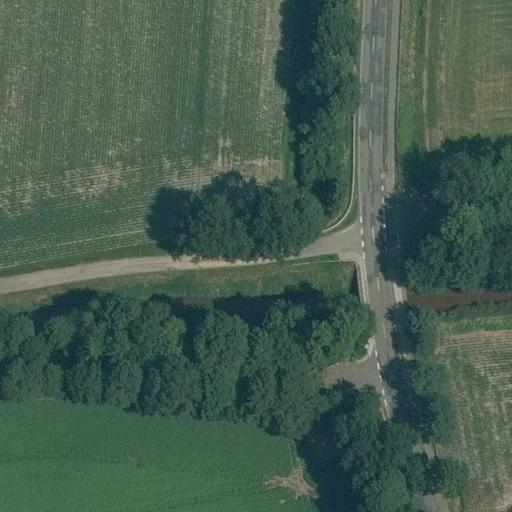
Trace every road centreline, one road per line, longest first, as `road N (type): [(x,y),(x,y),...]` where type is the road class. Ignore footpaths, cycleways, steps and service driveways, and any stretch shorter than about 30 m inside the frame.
road 1 (unclassified): [(0,372),(64,362),(335,386),(390,381)]
road 2 (track): [(373,220),(340,243),(0,289)]
road 3 (tertiary): [(373,220),(376,0)]
road 4 (tertiary): [(390,381),(373,220)]
road 5 (unclassified): [(511,218),(373,220)]
road 6 (tertiary): [(420,511),(390,381)]
